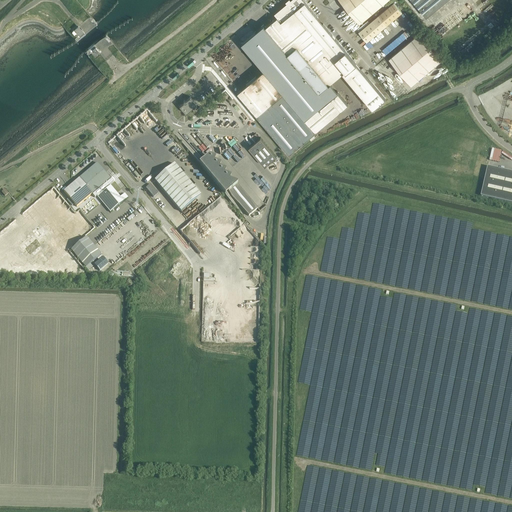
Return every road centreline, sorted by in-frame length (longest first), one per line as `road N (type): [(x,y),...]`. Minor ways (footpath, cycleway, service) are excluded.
road 1 (unclassified): [(273,511),(278,246),(289,189),(326,150),(468,89)]
road 2 (unclassified): [(100,136),(263,0)]
road 3 (unclassified): [(197,286),(197,260),(93,141)]
road 4 (unclassified): [(0,166),(103,79)]
road 5 (unclassified): [(93,141),(0,220)]
